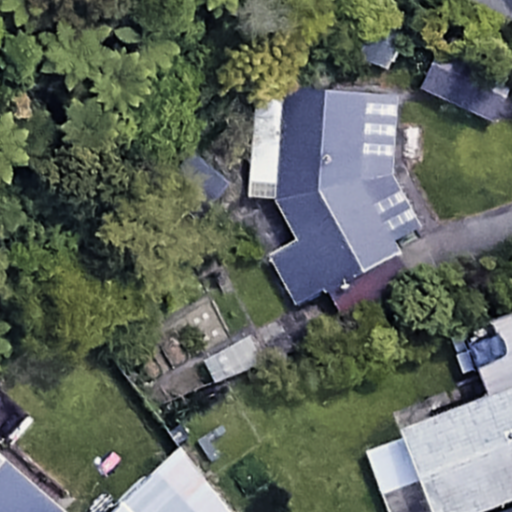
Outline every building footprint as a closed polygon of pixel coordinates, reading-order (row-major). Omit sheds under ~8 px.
[(511,79),(511,76),(453,36),(419,85),(479,127),(511,79)] [(393,87),(233,98),(236,198),(251,198),(275,238),(252,252),(280,299),(307,283),(332,326),(419,275),(400,242),(428,225),(396,171),(393,87)] [(511,386),(360,443),(385,511),(466,511),(511,495),(511,386)] [(224,511),(228,508),(169,448),(104,511),(224,511)] [(60,511),(4,460),(0,463),(0,511),(60,511)]
